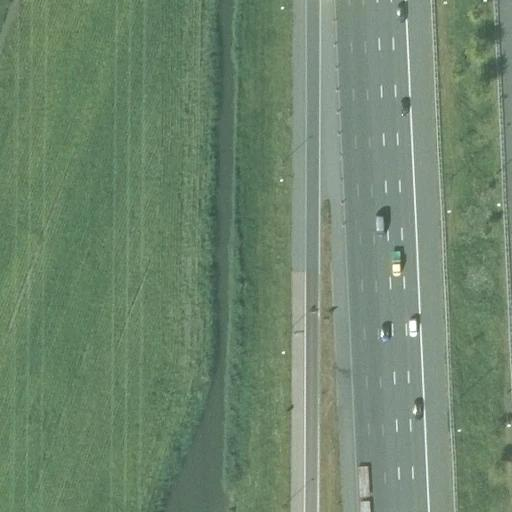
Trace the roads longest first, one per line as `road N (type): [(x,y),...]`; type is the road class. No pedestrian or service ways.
road 1 (motorway): [(372,0),(394,511)]
road 2 (motorway): [(313,0),(310,511)]
